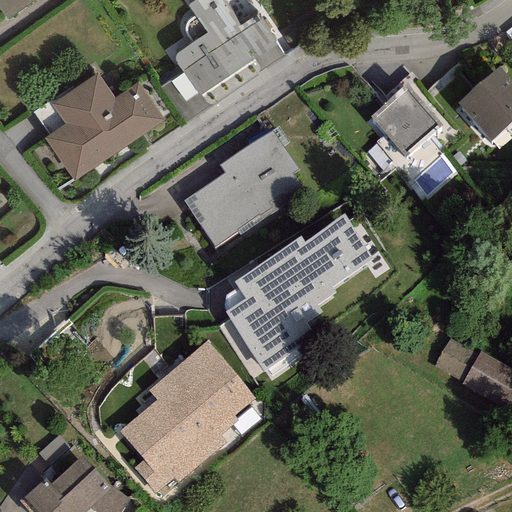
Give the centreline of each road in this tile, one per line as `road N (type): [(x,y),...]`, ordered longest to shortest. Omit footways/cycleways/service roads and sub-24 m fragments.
road 1 (residential): [(511,6),(458,37),(290,66),(0,293)]
road 2 (unknown): [(0,340),(111,272),(160,278),(237,319)]
